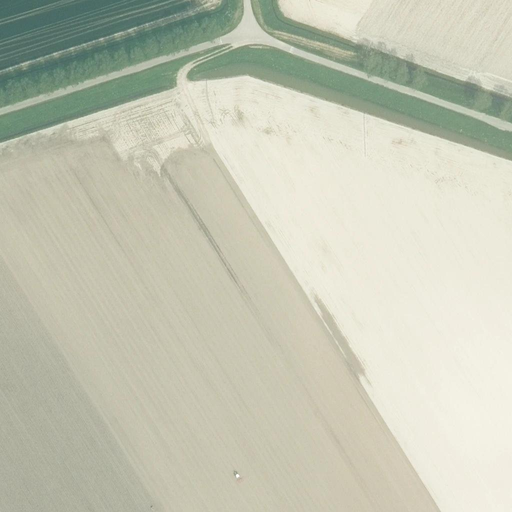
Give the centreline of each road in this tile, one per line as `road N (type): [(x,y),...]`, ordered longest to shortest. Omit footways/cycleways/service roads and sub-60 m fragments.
road 1 (unclassified): [(248,38),(511,128)]
road 2 (unclassified): [(248,38),(0,112)]
road 3 (track): [(183,79),(248,38),(366,52)]
